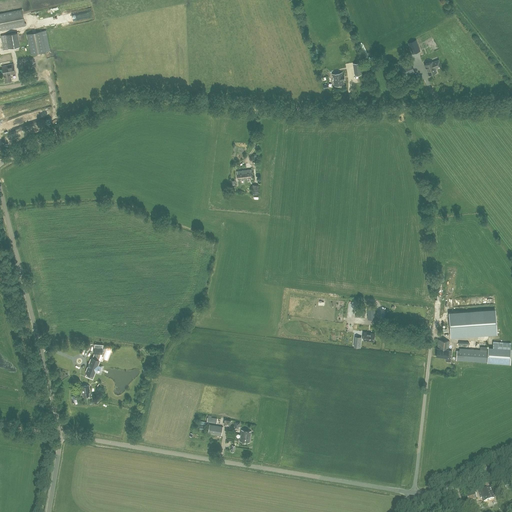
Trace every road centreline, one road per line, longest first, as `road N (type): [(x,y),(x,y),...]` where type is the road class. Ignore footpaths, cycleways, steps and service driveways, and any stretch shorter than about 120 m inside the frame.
road 1 (unclassified): [(0,164),(141,95),(311,111),(511,105)]
road 2 (unclassified): [(412,493),(61,435)]
road 3 (unclassified): [(61,435),(0,185)]
road 4 (unclassified): [(412,493),(432,333)]
